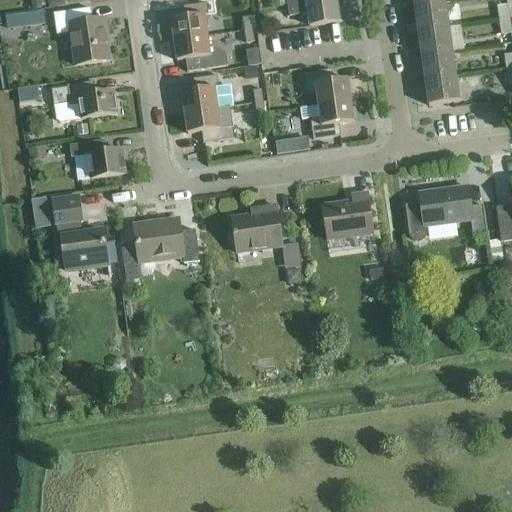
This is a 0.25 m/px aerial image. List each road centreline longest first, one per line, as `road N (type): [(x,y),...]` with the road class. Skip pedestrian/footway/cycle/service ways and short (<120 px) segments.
road 1 (residential): [(165,191),(404,157)]
road 2 (residential): [(136,0),(165,191)]
road 3 (residential): [(404,157),(382,0)]
